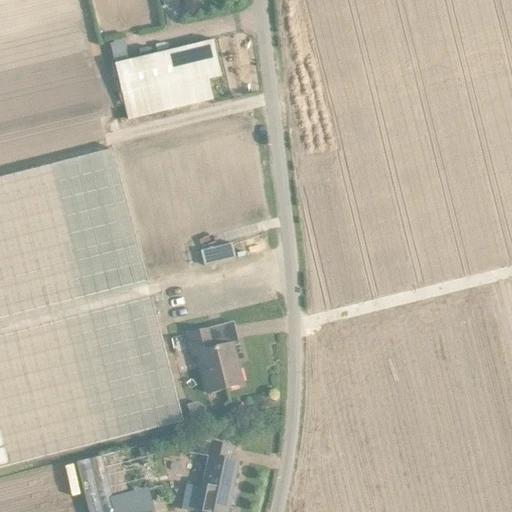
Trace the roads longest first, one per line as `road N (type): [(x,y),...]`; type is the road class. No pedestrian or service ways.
road 1 (unclassified): [(277,511),(295,349),(260,0)]
road 2 (track): [(270,97),(0,164)]
